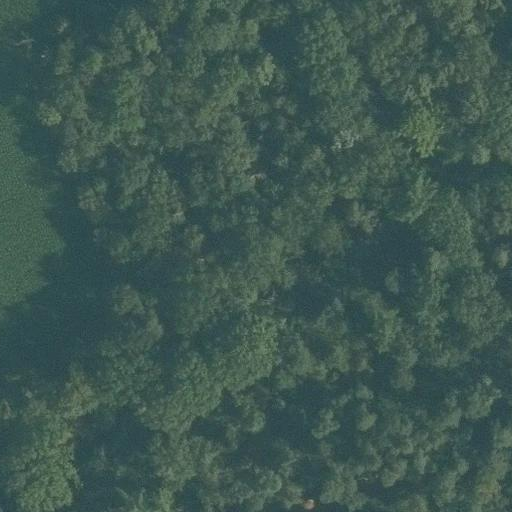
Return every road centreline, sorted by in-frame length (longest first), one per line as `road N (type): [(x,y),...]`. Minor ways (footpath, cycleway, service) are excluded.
road 1 (track): [(406,105),(0,391)]
road 2 (track): [(406,105),(322,0)]
road 3 (track): [(511,28),(406,105)]
